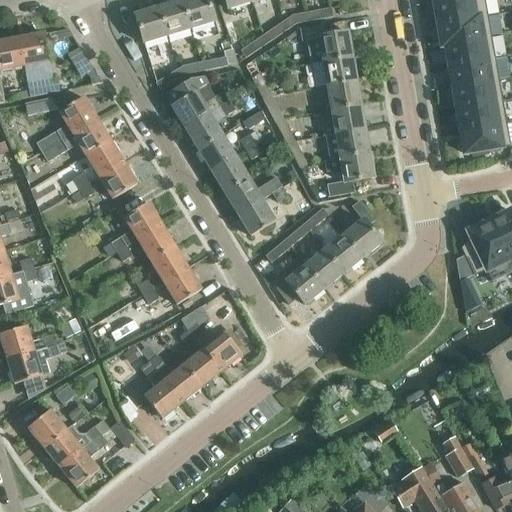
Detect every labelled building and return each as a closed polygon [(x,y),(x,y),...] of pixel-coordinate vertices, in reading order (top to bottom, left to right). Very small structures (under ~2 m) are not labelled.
[(189,0),(182,2),(191,32),(214,24),(206,0),(189,0)] [(224,0),(228,14),(252,6),(249,0),(224,0)] [(484,0),(460,0),(434,5),(437,23),(436,24),(437,26),(487,17),(484,0)] [(191,32),(182,2),(158,10),(167,39),(191,32)] [(305,14),(308,23),(334,19),(332,9),(305,14)] [(144,47),(167,39),(158,10),(135,18),(144,47)] [(308,23),(305,14),(293,16),(282,24),(285,33),(297,25),(308,23)] [(487,17),(437,26),(437,28),(438,28),(439,34),(442,47),(491,38),(487,17)] [(285,33),(282,24),(261,38),(264,48),(285,33)] [(321,65),(350,60),(346,34),(325,38),(322,27),(297,31),(301,45),(317,41),(321,65)] [(18,41),(23,70),(49,65),(44,37),(18,41)] [(264,48),(261,38),(254,43),(250,37),(237,46),(246,60),(264,48)] [(491,38),(442,47),(442,48),(446,47),(449,68),(495,60),(491,38)] [(0,74),(23,70),(18,41),(0,44),(0,105),(5,104),(1,78),(0,74)] [(201,64),(202,73),(238,65),(232,44),(222,47),(224,53),(224,54),(225,59),(201,64)] [(325,89),(355,83),(350,60),(321,65),(325,89)] [(495,60),(449,68),(453,89),(498,81),(495,60)] [(177,71),(183,79),(187,76),(202,73),(201,64),(183,67),(177,71)] [(183,79),(177,71),(156,84),(161,92),(183,79)] [(42,84),(28,87),(30,99),(60,93),(56,75),(41,78),(42,84)] [(272,98),(273,98),(260,75),(251,79),(264,103),(272,98)] [(215,99),(207,87),(209,86),(204,78),(191,81),(174,92),(181,103),(170,110),(184,131),(209,116),(220,110),(230,102),(225,93),(215,99)] [(498,81),(453,89),(457,110),(502,102),(498,81)] [(330,113),(359,108),(355,83),(325,89),(330,113)] [(20,101),(28,99),(27,92),(19,94),(20,101)] [(272,98),(264,103),(276,126),(284,121),(285,121),(273,98),(272,98)] [(43,155),(96,123),(83,101),(57,117),(65,129),(37,145),(43,155)] [(230,102),(220,110),(225,119),(236,112),(230,102)] [(502,102),(457,110),(460,129),(459,129),(459,132),(506,124),(502,102)] [(334,136),(363,131),(359,108),(330,113),(334,136)] [(247,132),(266,121),(261,113),(242,124),(247,132)] [(197,153),(222,137),(209,116),(184,131),(197,153)] [(284,121),(276,126),(288,148),(296,143),(285,121),(284,121)] [(96,123),(43,155),(48,164),(76,147),(84,160),(109,144),(96,123)] [(506,124),(459,132),(460,134),(461,134),(465,155),(472,154),(473,158),(488,155),(488,151),(510,147),(506,124)] [(338,160),(368,156),(363,131),(334,136),(338,160)] [(246,152),(257,146),(263,141),(257,132),(240,142),(246,152)] [(210,175),(235,159),(222,137),(197,153),(210,175)] [(296,143),(288,148),(300,170),(308,165),(296,143)] [(109,144),(84,160),(97,182),(123,166),(109,144)] [(262,155),(257,146),(246,152),(252,162),(262,155)] [(368,156),(338,160),(332,161),(325,162),(327,174),(340,172),(342,184),(327,187),(328,201),(352,197),(350,184),(372,181),(368,156)] [(223,195),(248,180),(235,159),(210,175),(223,195)] [(123,166),(97,182),(111,203),(136,188),(123,166)] [(79,191),(80,193),(90,186),(84,175),(73,182),(73,183),(66,187),(72,196),(79,191)] [(277,179),(256,192),(248,180),(223,195),(236,217),(262,202),(272,195),(283,189),(277,179)] [(18,184),(7,188),(11,201),(22,198),(18,184)] [(90,186),(80,193),(85,201),(95,195),(90,186)] [(283,189),(272,195),(278,204),(289,198),(283,189)] [(262,202),(236,217),(250,240),(276,225),(262,202)] [(343,238),(362,261),(381,246),(368,228),(373,224),(358,205),(351,210),(361,223),(343,238)] [(118,255),(128,248),(135,244),(160,229),(147,207),(122,222),(129,234),(112,245),(118,255)] [(303,227),(309,234),(329,217),(323,210),(303,227)] [(504,215),(490,222),(511,268),(511,213),(511,212),(504,216),(504,215)] [(7,227),(18,223),(15,213),(4,216),(7,227)] [(465,257),(456,261),(458,270),(460,283),(475,276),(486,270),(492,282),(511,272),(511,268),(490,222),(476,229),(476,230),(469,233),(474,244),(462,250),(465,257)] [(0,255),(3,254),(0,243),(0,240),(21,234),(18,223),(7,227),(0,228),(0,255)] [(309,234),(303,227),(284,242),(290,250),(309,234)] [(148,266),(173,250),(160,229),(135,244),(148,266)] [(324,253),(344,277),(362,261),(343,238),(324,253)] [(272,265),(290,250),(284,242),(266,258),(272,265)] [(128,248),(118,255),(123,264),(134,257),(128,248)] [(162,287),(187,272),(173,250),(148,266),(162,287)] [(306,267),(325,292),(344,277),(324,253),(306,267)] [(0,282),(11,279),(3,254),(0,255),(0,282)] [(24,275),(35,271),(32,259),(20,263),(24,275)] [(325,292),(306,267),(301,260),(281,276),(287,283),(277,290),(290,307),(298,300),(304,308),(325,292)] [(35,271),(24,275),(27,284),(38,281),(35,271)] [(187,272),(162,287),(175,309),(200,294),(187,272)] [(11,279),(0,282),(0,308),(19,303),(11,279)] [(144,298),(155,292),(148,281),(138,288),(144,298)] [(155,292),(144,298),(150,307),(160,300),(155,292)] [(189,332),(197,342),(205,335),(198,326),(208,320),(202,310),(182,323),(189,332)] [(0,340),(7,363),(34,355),(26,330),(0,338),(0,340)] [(188,349),(197,342),(189,332),(180,339),(188,349)] [(203,350),(222,373),(242,357),(223,334),(203,350)] [(47,351),(59,348),(55,335),(43,339),(47,351)] [(123,356),(131,366),(142,357),(134,347),(123,356)] [(47,351),(34,355),(7,363),(14,387),(47,378),(42,362),(61,356),(59,348),(47,351)] [(222,373),(203,350),(184,366),(202,389),(222,373)] [(202,389),(184,366),(174,374),(167,365),(166,366),(158,357),(150,364),(183,404),(202,389)] [(163,420),(183,404),(150,364),(141,371),(149,381),(148,381),(155,389),(145,397),(163,420)] [(76,425),(86,417),(79,408),(69,416),(76,425)] [(43,451),(65,433),(49,413),(27,431),(43,451)] [(126,449),(136,442),(120,422),(111,429),(126,449)] [(396,435),(390,425),(374,436),(379,446),(396,435)] [(93,444),(102,437),(95,428),(85,435),(93,444)] [(60,471),(81,453),(65,433),(43,451),(60,471)] [(475,470),(464,448),(463,449),(454,434),(445,440),(454,453),(445,458),(458,479),(474,470),(475,470)] [(102,437),(93,444),(99,452),(109,445),(102,437)] [(475,470),(474,470),(479,479),(486,474),(476,457),(479,456),(471,443),(464,448),(475,470)] [(81,453),(60,471),(76,491),(98,473),(81,453)] [(511,456),(501,462),(509,481),(500,485),(496,478),(482,485),(496,511),(509,504),(507,499),(511,496),(511,456)] [(447,511),(433,490),(435,489),(422,469),(402,481),(404,483),(391,491),(405,511),(417,504),(421,511),(447,511)] [(433,490),(447,511),(479,511),(463,483),(448,493),(443,484),(435,489),(433,490)] [(381,511),(388,505),(367,485),(355,496),(363,504),(355,511),(381,511)] [(305,511),(292,500),(281,511),(305,511)]
